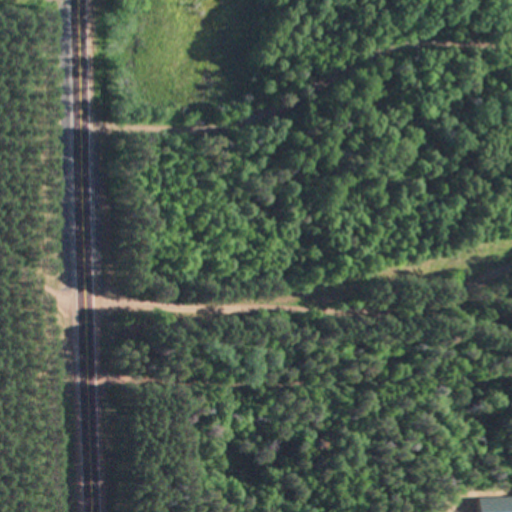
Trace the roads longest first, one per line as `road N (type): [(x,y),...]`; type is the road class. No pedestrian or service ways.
road 1 (secondary): [(91,511),(77,0)]
road 2 (residential): [(77,116),(244,124),(393,42),(511,45)]
road 3 (residential): [(88,341),(400,347),(511,310)]
